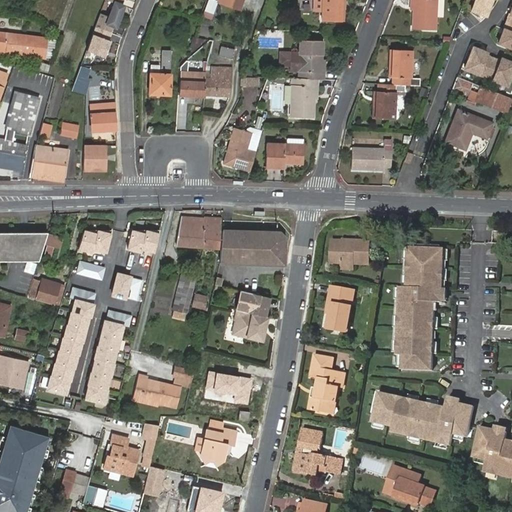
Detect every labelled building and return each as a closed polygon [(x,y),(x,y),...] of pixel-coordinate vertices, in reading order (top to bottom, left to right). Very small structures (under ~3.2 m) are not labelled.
[(107,0),(116,3),(110,16),(101,13),(87,51),(105,57),(111,41),(109,41),(114,27),(116,28),(124,6),(122,6),(124,0),(107,0)] [(218,1),(215,0),(209,0),(205,10),(213,13),(218,1)] [(222,0),(222,2),(241,9),(243,0),(222,0)] [(317,0),(317,10),(326,10),(325,0),(317,0)] [(325,0),(326,10),(325,20),(345,21),(345,0),(325,0)] [(437,30),(438,0),(415,0),(415,10),(415,29),(437,30)] [(473,0),(471,7),(485,12),(489,0),(473,0)] [(213,13),(205,10),(203,16),(211,19),(213,13)] [(511,21),(507,19),(499,41),(511,46),(511,21)] [(0,36),(0,52),(45,57),(47,38),(7,34),(7,37),(0,36)] [(48,38),(46,58),(55,58),(57,38),(48,38)] [(320,78),(325,78),(326,71),(321,71),(322,58),(322,39),(302,38),(301,52),(292,51),(292,64),(300,64),(300,70),(300,77),(320,78)] [(474,46),(466,67),(486,75),(494,56),(487,54),(487,51),(474,46)] [(163,51),(162,71),(170,71),(170,51),(163,51)] [(282,64),(292,64),(292,51),(282,51),(282,64)] [(407,87),(422,88),(422,81),(411,80),(413,53),(392,52),(391,80),(394,80),(394,87),(407,87)] [(501,59),(494,56),(486,75),(507,84),(511,70),(511,60),(501,57),(501,59)] [(41,62),(39,68),(49,71),(50,65),(41,62)] [(151,67),(150,95),(170,95),(171,75),(160,74),(160,67),(151,67)] [(218,79),(207,78),(206,82),(205,96),(231,97),(234,68),(219,68),(218,79)] [(0,97),(8,75),(0,71),(0,97)] [(468,79),(458,75),(453,87),(463,91),(468,79)] [(91,81),(78,76),(75,83),(73,90),(73,91),(85,95),(91,81)] [(240,76),(240,85),(259,85),(259,76),(240,76)] [(300,77),(295,77),(294,115),(314,116),(315,97),(316,85),(320,85),(320,78),(300,77)] [(205,96),(206,82),(180,81),(179,95),(205,96)] [(407,87),(394,87),(379,86),(379,94),(376,93),(374,121),(395,123),(397,94),(407,95),(407,87)] [(488,106),(486,111),(502,116),(510,95),(494,89),(488,106)] [(32,133),(40,98),(16,93),(8,128),(9,128),(7,141),(15,143),(17,130),(32,133)] [(92,105),(92,116),(93,130),(118,129),(116,103),(92,105)] [(460,110),(447,141),(465,149),(472,133),(487,140),(493,125),(460,110)] [(51,138),(53,126),(44,123),(41,136),(51,138)] [(64,123),(62,134),(77,138),(79,126),(64,123)] [(245,149),(255,152),(256,147),(262,128),(252,124),(248,127),(247,131),(250,132),(245,149)] [(222,163),(249,171),(255,152),(245,149),(250,132),(247,131),(234,127),(222,163)] [(24,166),(27,147),(15,145),(15,143),(7,141),(0,140),(0,164),(15,167),(16,165),(24,166)] [(352,149),(351,171),(384,172),(385,169),(390,170),(392,141),(384,141),(384,150),(352,149)] [(266,143),(265,167),(283,168),(283,164),(302,165),(304,146),(266,143)] [(53,149),(39,146),(33,177),(64,182),(68,157),(52,155),(53,149)] [(107,172),(108,147),(85,146),(85,171),(107,172)] [(52,155),(68,157),(69,151),(53,149),(52,155)] [(174,244),(200,247),(202,218),(181,216),(174,244)] [(200,247),(218,248),(220,230),(218,230),(219,217),(210,216),(202,216),(202,218),(200,247)] [(154,252),(160,230),(132,229),(128,249),(141,252),(141,249),(154,252)] [(282,263),(283,237),(278,231),(220,229),(220,230),(218,248),(217,262),(245,262),(282,263)] [(106,254),(112,230),(83,230),(77,249),(90,253),(91,250),(106,254)] [(0,260),(13,260),(20,231),(0,231),(0,260)] [(26,231),(20,231),(13,260),(19,260),(39,260),(48,231),(26,231)] [(350,243),(346,242),(335,242),(334,265),(343,265),(356,266),(356,263),(371,264),(372,253),(365,252),(365,240),(354,240),(350,243)] [(373,241),(365,240),(365,252),(372,253),(373,241)] [(443,290),(443,249),(407,247),(406,287),(399,287),(396,356),(402,356),(401,369),(432,371),(435,303),(442,303),(442,302),(443,290)] [(35,273),(37,262),(26,260),(24,271),(35,273)] [(102,280),(106,269),(81,262),(78,273),(84,275),(102,280)] [(124,299),(130,276),(117,273),(111,295),(124,299)] [(179,274),(174,300),(155,296),(152,313),(187,320),(196,277),(179,274)] [(136,302),(142,279),(130,276),(124,299),(136,302)] [(53,303),(58,282),(40,279),(34,278),(32,287),(38,289),(36,299),(53,303)] [(62,283),(58,282),(53,303),(58,304),(62,283)] [(93,305),(97,294),(73,286),(69,297),(76,299),(93,305)] [(331,293),(329,307),(332,308),(331,312),(328,328),(346,331),(353,290),(336,286),(334,294),(331,293)] [(265,317),(270,296),(241,290),(236,310),(238,311),(265,317)] [(206,309),(208,295),(193,293),(192,308),(206,309)] [(66,392),(93,305),(76,299),(49,387),(66,392)] [(0,334),(3,335),(9,306),(0,303),(0,334)] [(130,326),(133,315),(108,309),(105,320),(123,324),(130,326)] [(262,341),(267,317),(265,317),(238,311),(236,320),(238,320),(235,335),(262,341)] [(104,402),(123,324),(105,320),(86,398),(104,402)] [(17,329),(15,338),(25,340),(27,332),(17,329)] [(0,354),(0,382),(20,387),(27,361),(0,354)] [(320,378),(318,388),(316,398),(313,397),(311,410),(330,413),(332,402),(338,403),(341,387),(345,388),(347,373),(335,370),(336,365),(331,364),(332,358),(316,355),(312,376),(320,378)] [(192,381),(194,371),(177,367),(175,377),(192,381)] [(30,401),(36,373),(29,372),(23,400),(30,401)] [(141,398),(145,379),(138,377),(134,396),(141,398)] [(167,405),(171,386),(145,379),(141,398),(167,405)] [(180,388),(171,386),(167,405),(175,407),(180,388)] [(461,404),(447,401),(446,400),(445,408),(379,393),(372,422),(392,427),(391,433),(451,446),(453,434),(467,438),(474,407),(461,404)] [(239,409),(237,419),(247,421),(249,412),(239,409)] [(0,511),(25,511),(49,436),(12,425),(0,463),(0,511)] [(153,451),(158,430),(146,427),(142,441),(147,443),(146,449),(153,451)] [(507,433),(493,430),(480,427),(473,457),(487,460),(484,472),(511,478),(511,441),(506,440),(507,433)] [(206,431),(200,456),(223,461),(224,454),(226,445),(231,446),(233,446),(235,432),(222,429),(221,434),(206,431)] [(303,454),(300,472),(320,477),(322,466),(329,468),(328,473),(337,475),(340,460),(324,457),(328,434),(306,429),(301,448),(307,449),(306,454),(303,454)] [(103,470),(114,473),(123,439),(112,437),(109,446),(112,447),(109,458),(106,457),(103,470)] [(123,439),(114,473),(131,477),(138,452),(124,449),(126,440),(123,439)] [(296,472),(300,472),(303,454),(306,454),(307,449),(301,448),(296,472)] [(150,462),(153,451),(146,449),(143,460),(146,460),(150,462)] [(223,461),(200,456),(200,461),(204,466),(215,469),(222,465),(223,461)] [(340,460),(337,475),(343,476),(347,462),(340,460)] [(167,472),(152,469),(146,496),(160,500),(167,472)] [(62,491),(71,494),(77,476),(68,473),(62,491)] [(424,488),(400,479),(392,499),(418,508),(419,505),(431,510),(437,493),(424,489),(424,488)] [(91,508),(96,492),(87,489),(82,506),(91,508)] [(71,494),(62,491),(60,498),(69,501),(71,494)] [(220,511),(225,496),(203,491),(198,511),(193,511),(192,511),(191,511),(220,511)] [(326,511),(328,507),(307,502),(304,511),(326,511)]
